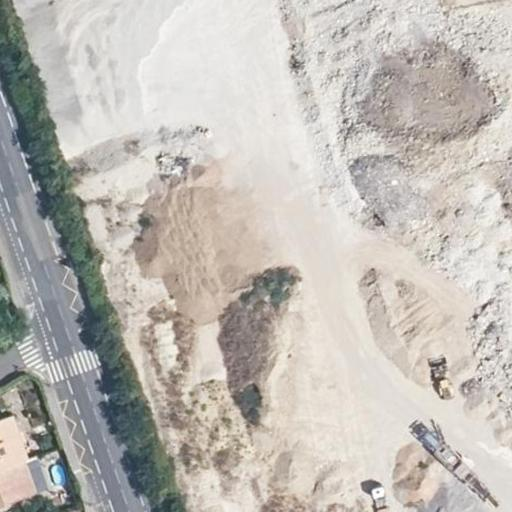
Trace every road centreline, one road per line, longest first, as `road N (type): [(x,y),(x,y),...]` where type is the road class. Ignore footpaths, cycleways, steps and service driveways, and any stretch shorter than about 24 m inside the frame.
road 1 (residential): [(69,330),(0,128)]
road 2 (residential): [(131,511),(69,330)]
